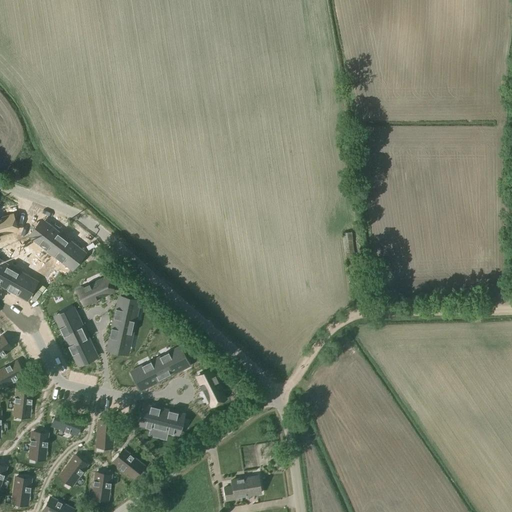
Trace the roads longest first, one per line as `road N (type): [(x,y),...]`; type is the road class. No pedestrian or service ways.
road 1 (unclassified): [(301,511),(288,418),(268,385),(98,230),(0,183)]
road 2 (track): [(121,511),(277,395),(350,320),(511,312)]
road 3 (track): [(27,511),(62,455),(87,440),(95,391)]
